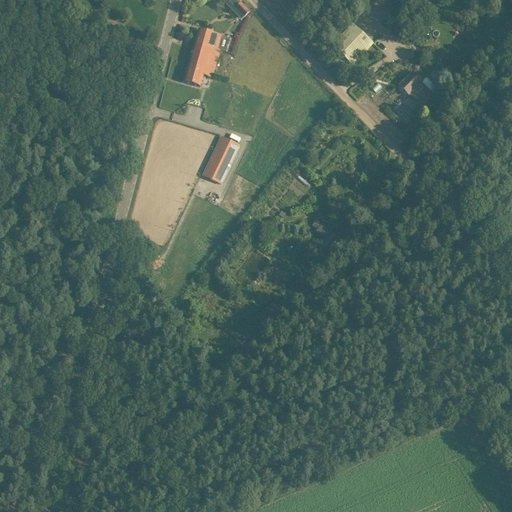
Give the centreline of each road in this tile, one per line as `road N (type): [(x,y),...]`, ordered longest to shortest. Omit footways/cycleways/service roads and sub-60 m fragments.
road 1 (tertiary): [(44,511),(174,0)]
road 2 (track): [(416,168),(251,0)]
road 3 (track): [(511,267),(416,168)]
